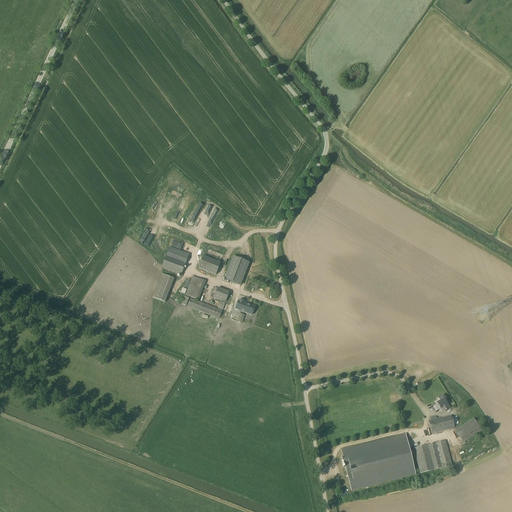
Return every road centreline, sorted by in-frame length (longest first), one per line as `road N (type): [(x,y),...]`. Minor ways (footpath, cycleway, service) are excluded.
road 1 (unclassified): [(327,511),(275,249),(281,224),(324,153),(325,133),(223,0)]
road 2 (unclassified): [(0,159),(75,0)]
